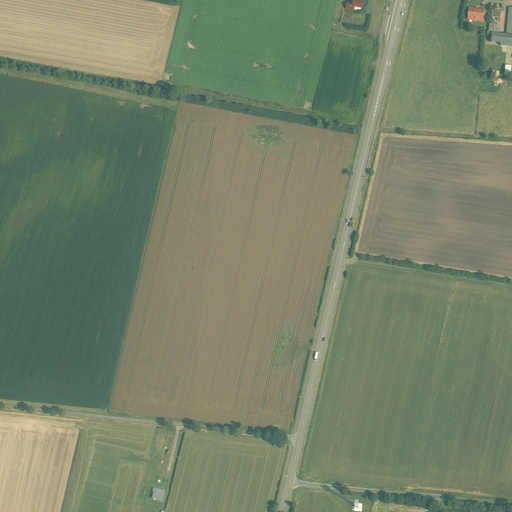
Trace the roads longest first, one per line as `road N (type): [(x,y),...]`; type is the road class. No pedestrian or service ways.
road 1 (primary): [(299,439),(401,0)]
road 2 (unclassified): [(299,439),(0,406)]
road 3 (unclassified): [(511,504),(289,482)]
